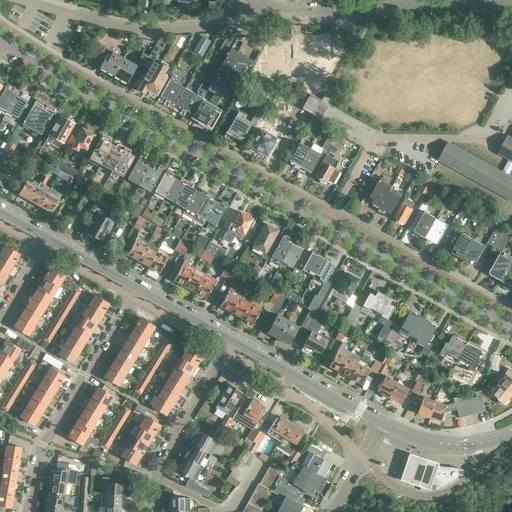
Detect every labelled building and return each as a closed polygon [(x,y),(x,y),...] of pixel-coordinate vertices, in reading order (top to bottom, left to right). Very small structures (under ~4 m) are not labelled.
[(145,0),(140,0),(139,12),(146,13),(148,1),(145,0)] [(201,36),(193,51),(202,56),(210,41),(201,36)] [(225,39),(220,48),(228,53),(231,48),(236,39),(225,39)] [(113,75),(122,58),(104,47),(104,46),(99,43),(93,54),(98,57),(103,60),(99,67),(113,75)] [(228,53),(221,66),(203,97),(217,105),(228,85),(238,90),(254,61),(231,48),(228,53)] [(144,93),(146,89),(160,64),(159,64),(161,61),(156,58),(157,54),(151,51),(148,56),(143,66),(149,69),(138,89),(144,93)] [(142,67),(143,66),(148,56),(142,53),(136,63),(142,67)] [(136,65),(122,58),(113,75),(127,83),(136,65)] [(168,64),(161,61),(159,64),(160,64),(146,89),(149,91),(146,95),(154,99),(156,95),(166,77),(162,75),(166,67),(168,64)] [(173,109),(185,88),(173,82),(176,76),(174,75),(172,77),(171,76),(169,80),(158,100),(173,109)] [(5,114),(18,91),(6,84),(0,95),(0,112),(5,114)] [(192,117),(202,100),(208,88),(201,84),(196,92),(198,93),(197,95),(194,100),(192,99),(183,114),(191,119),(192,117)] [(194,100),(197,95),(185,88),(173,109),(183,114),(192,99),(194,100)] [(29,97),(18,91),(5,114),(2,120),(6,122),(9,117),(16,121),(29,97)] [(321,100),(310,94),(302,108),(312,114),(319,103),(321,100)] [(269,103),(261,98),(253,112),(261,117),(269,103)] [(38,138),(40,134),(43,136),(50,124),(47,123),(54,109),(36,99),(22,124),(33,130),(31,134),(38,138)] [(221,111),(202,100),(192,117),(199,121),(198,123),(204,126),(211,129),(221,111)] [(326,107),(319,103),(312,114),(311,116),(319,121),(326,107)] [(59,115),(45,140),(42,139),(37,148),(40,150),(39,153),(44,156),(50,144),(59,149),(73,123),(72,119),(67,117),(64,118),(59,115)] [(241,141),(252,122),(246,119),(245,120),(236,115),(226,132),(224,137),(231,140),(233,136),(236,138),(241,141)] [(311,120),(307,127),(317,133),(321,126),(311,120)] [(294,131),(300,134),(304,127),(299,124),(294,131)] [(277,144),(281,138),(277,136),(279,133),(269,128),(268,130),(262,127),(261,129),(259,128),(249,146),(250,146),(249,148),(250,151),(254,153),(257,152),(258,150),(266,155),(270,149),(274,151),(277,145),(277,144)] [(87,128),(85,130),(82,128),(77,137),(73,135),(67,145),(72,147),(72,148),(77,151),(80,146),(86,150),(95,135),(92,133),(92,131),(87,128)] [(8,141),(2,153),(2,154),(9,158),(16,146),(23,134),(15,129),(13,133),(8,141)] [(335,136),(334,135),(322,156),(323,156),(318,163),(321,164),(315,175),(320,178),(320,180),(323,181),(325,180),(327,181),(328,179),(333,182),(339,172),(334,169),(338,161),(339,158),(334,155),(333,158),(328,155),(330,150),(335,153),(337,148),(340,150),(345,141),(347,138),(337,132),(335,136)] [(322,156),(334,135),(330,133),(325,141),(321,148),(313,144),(310,148),(298,170),(304,173),(306,170),(310,172),(320,154),(322,156)] [(511,136),(508,135),(499,153),(509,159),(502,172),(498,169),(497,169),(485,162),(484,162),(448,142),(445,148),(441,146),(437,152),(442,154),(439,160),(475,180),(511,200),(511,176),(508,175),(511,167),(511,136)] [(100,165),(111,145),(107,143),(109,141),(108,138),(103,136),(101,137),(89,159),(87,161),(99,167),(100,165)] [(298,170),(310,148),(300,142),(289,161),(294,163),(292,167),(298,170)] [(111,171),(124,147),(119,144),(117,145),(116,147),(111,145),(100,165),(111,171)] [(111,171),(109,175),(117,179),(119,175),(123,176),(134,157),(130,154),(131,152),(130,150),(124,147),(111,171)] [(22,175),(28,178),(39,157),(33,154),(22,175)] [(138,185),(149,165),(144,162),(146,158),(140,155),(138,159),(127,179),(138,185)] [(60,160),(56,167),(76,178),(80,171),(73,167),(73,166),(68,163),(67,164),(60,160)] [(150,192),(163,168),(159,166),(157,169),(149,165),(138,185),(150,192)] [(165,198),(175,179),(171,177),(173,174),(167,170),(155,192),(165,198)] [(100,176),(91,171),(88,177),(97,182),(100,176)] [(19,194),(30,200),(37,187),(39,184),(34,181),(32,184),(26,181),(27,178),(21,175),(16,185),(22,188),(19,194)] [(70,175),(65,184),(71,188),(76,178),(70,175)] [(175,203),(187,181),(181,178),(179,181),(175,179),(165,198),(175,203)] [(380,207),(390,190),(392,186),(381,179),(369,200),(380,207)] [(185,209),(195,190),(192,188),(194,185),(187,181),(175,203),(185,209)] [(425,182),(420,192),(426,195),(431,185),(425,182)] [(431,185),(428,192),(445,202),(449,195),(431,185)] [(30,200),(41,207),(48,193),(37,187),(30,200)] [(62,194),(50,188),(48,193),(41,207),(52,213),(59,199),(62,194)] [(193,219),(207,193),(201,189),(199,193),(195,190),(185,209),(183,214),(193,219)] [(396,193),(390,190),(380,207),(378,210),(390,217),(392,213),(401,196),(403,193),(398,191),(396,193)] [(206,220),(216,202),(212,200),(214,196),(207,193),(193,219),(203,225),(206,220)] [(406,198),(403,204),(395,218),(397,219),(396,222),(401,224),(403,222),(404,223),(412,209),(415,203),(406,198)] [(219,204),(216,202),(206,220),(209,222),(207,227),(214,231),(216,226),(228,204),(221,200),(219,204)] [(456,206),(465,211),(468,206),(459,201),(456,206)] [(135,209),(133,213),(139,216),(142,209),(138,207),(137,210),(135,209)] [(468,208),(466,213),(472,217),(474,212),(468,208)] [(113,209),(112,211),(107,219),(97,214),(94,219),(93,218),(90,224),(91,225),(87,233),(101,240),(111,222),(117,225),(122,215),(113,209)] [(141,216),(152,222),(155,215),(145,210),(141,216)] [(251,227),(255,221),(252,219),(253,218),(251,218),(251,216),(249,215),(247,215),(240,211),(233,223),(231,222),(222,238),(230,243),(235,235),(241,239),(244,235),(249,226),(251,227)] [(426,238),(437,218),(425,211),(415,230),(416,232),(426,238)] [(133,226),(139,216),(133,213),(128,223),(133,226)] [(155,215),(152,222),(161,227),(164,220),(155,215)] [(133,226),(133,227),(138,230),(141,225),(146,228),(149,222),(139,216),(133,226)] [(460,220),(455,217),(450,227),(455,230),(460,220)] [(449,225),(437,218),(426,238),(436,244),(439,243),(449,225)] [(266,225),(254,245),(264,251),(261,256),(267,260),(275,245),(270,243),(276,230),(275,229),(276,228),(268,224),(268,225),(266,225)] [(166,225),(163,229),(171,233),(173,229),(166,225)] [(161,229),(157,226),(153,233),(158,235),(161,229)] [(175,228),(171,234),(178,238),(182,232),(175,228)] [(495,247),(502,234),(495,230),(488,244),(495,247)] [(464,259),(475,239),(463,233),(453,251),(453,253),(464,259)] [(509,238),(502,234),(495,247),(502,251),(506,245),(509,238)] [(200,235),(195,243),(204,248),(208,240),(204,237),(200,235)] [(282,262),(292,243),(289,241),(290,239),(289,237),(285,235),(282,236),(271,256),(276,258),(273,263),(279,266),(282,262)] [(138,260),(148,242),(137,236),(127,254),(138,260)] [(179,252),(185,242),(179,239),(174,249),(179,252)] [(486,246),(475,239),(464,259),(474,265),(476,264),(486,246)] [(214,256),(221,260),(226,250),(210,241),(204,251),(214,256)] [(148,266),(156,252),(158,248),(148,242),(138,260),(148,266)] [(190,245),(185,242),(179,252),(184,255),(186,256),(173,280),(184,286),(194,268),(188,264),(193,255),(186,251),(190,245)] [(296,245),(292,243),(282,262),(292,267),(304,247),(303,245),(299,243),(297,243),(296,245)] [(0,254),(0,256),(13,265),(19,255),(5,246),(0,254)] [(158,248),(156,252),(148,266),(159,272),(169,254),(165,252),(158,248)] [(312,275),(322,257),(316,254),(315,254),(310,251),(305,249),(291,275),(297,278),(302,270),(307,272),(312,275)] [(491,274),(501,280),(511,261),(511,256),(505,253),(504,256),(500,254),(490,272),(491,274)] [(0,256),(0,269),(7,274),(13,265),(0,256)] [(329,261),(322,257),(312,275),(315,277),(313,280),(320,284),(322,283),(322,282),(324,282),(333,264),(328,261),(329,261)] [(511,261),(501,280),(511,286),(511,285),(511,261)] [(226,278),(231,268),(226,265),(221,275),(226,278)] [(44,278),(58,286),(64,277),(50,268),(44,278)] [(194,292),(204,274),(194,268),(184,286),(194,292)] [(236,271),(231,268),(226,278),(231,281),(236,271)] [(262,268),(260,272),(255,280),(260,283),(266,271),(262,268)] [(282,274),(283,272),(278,269),(268,287),(272,289),(275,284),(276,285),(283,274),(282,274)] [(342,278),(336,289),(335,288),(330,285),(324,296),(330,298),(332,294),(335,296),(334,296),(352,306),(356,300),(348,296),(357,279),(346,273),(343,279),(342,278)] [(215,280),(204,274),(194,292),(206,298),(215,280)] [(52,296),(58,286),(44,278),(39,288),(52,296)] [(250,278),(246,284),(251,286),(254,280),(250,278)] [(78,296),(81,291),(74,287),(71,291),(78,296)] [(32,297),(46,306),(52,296),(39,288),(32,297)] [(238,298),(241,294),(234,290),(230,288),(220,306),(230,312),(238,298)] [(375,311),(384,295),(374,289),(371,293),(369,292),(362,305),(363,306),(360,312),(371,318),(375,311)] [(275,290),(269,302),(274,305),(280,294),(275,290)] [(77,298),(78,296),(71,291),(70,294),(69,296),(75,300),(77,298)] [(300,297),(289,291),(285,297),(297,303),(300,297)] [(239,298),(238,298),(230,312),(241,318),(249,304),(248,303),(249,301),(246,300),(247,297),(241,294),(239,298)] [(285,297),(280,294),(271,311),(276,314),(285,297)] [(89,305),(102,314),(109,304),(95,295),(89,305)] [(394,301),(384,295),(375,311),(381,314),(380,315),(377,321),(383,325),(377,335),(385,340),(394,323),(386,319),(393,306),(392,305),(394,301)] [(73,304),(75,300),(69,296),(66,300),(73,304)] [(330,298),(324,296),(321,302),(326,305),(330,298)] [(32,297),(27,307),(40,316),(46,306),(32,297)] [(71,308),(73,304),(66,300),(64,304),(63,305),(70,309),(71,308)] [(251,300),(249,304),(241,318),(252,323),(262,306),(263,303),(259,301),(258,303),(251,300)] [(327,340),(316,334),(324,319),(320,316),(326,305),(321,302),(303,334),(308,337),(300,351),(309,356),(313,350),(320,354),(327,340)] [(67,313),(70,309),(63,305),(61,309),(67,313)] [(96,323),(102,314),(89,305),(85,311),(81,309),(79,313),(96,323)] [(40,316),(27,307),(20,317),(34,325),(40,316)] [(65,317),(67,313),(61,309),(58,313),(65,317)] [(304,331),(314,313),(309,310),(299,328),(304,331)] [(352,310),(346,321),(351,324),(357,313),(352,310)] [(413,337),(423,318),(410,311),(405,319),(403,318),(400,323),(402,325),(401,327),(394,323),(385,340),(393,344),(399,332),(407,336),(408,334),(413,337)] [(65,317),(58,313),(55,318),(62,322),(65,317)] [(96,323),(79,313),(73,322),(77,325),(90,333),(96,323)] [(278,339),(288,320),(277,314),(267,333),(278,339)] [(28,336),(34,325),(20,317),(14,327),(28,336)] [(62,322),(55,318),(53,322),(59,326),(62,322)] [(134,328),(148,336),(154,327),(140,318),(134,328)] [(436,326),(423,318),(413,337),(417,339),(417,341),(424,346),(420,353),(427,357),(434,345),(427,341),(428,339),(430,341),(433,335),(431,334),(436,326)] [(298,326),(288,320),(278,339),(288,344),(298,326)] [(59,327),(59,326),(53,322),(52,323),(50,326),(57,330),(59,327)] [(84,343),(90,333),(77,325),(71,334),(84,343)] [(57,330),(50,326),(47,331),(54,335),(57,330)] [(142,346),(148,336),(134,328),(128,338),(142,346)] [(341,328),(335,338),(340,341),(346,331),(341,328)] [(53,337),(54,335),(47,331),(46,333),(45,335),(51,339),(53,337)] [(65,344),(78,353),(84,343),(71,334),(65,344)] [(51,339),(45,335),(42,340),(48,344),(51,339)] [(455,364),(466,345),(457,340),(456,337),(453,335),(451,336),(447,343),(445,342),(443,346),(440,353),(445,356),(444,358),(455,364)] [(29,345),(18,338),(14,344),(26,351),(29,345)] [(136,356),(142,346),(128,338),(122,348),(136,356)] [(169,347),(172,342),(165,338),(163,343),(169,347)] [(0,350),(14,359),(20,349),(6,341),(0,350)] [(329,366),(340,372),(351,352),(344,349),(346,344),(342,342),(329,366)] [(169,347),(163,343),(161,346),(160,347),(167,351),(168,350),(169,347)] [(72,362),(78,353),(65,344),(59,354),(72,362)] [(466,345),(458,359),(469,366),(468,369),(473,372),(477,364),(478,364),(479,361),(477,359),(481,353),(481,351),(477,349),(475,350),(466,345)] [(164,355),(167,351),(160,347),(157,351),(164,355)] [(130,366),(136,356),(122,348),(116,358),(130,366)] [(181,358),(195,367),(202,356),(188,348),(181,358)] [(14,359),(0,350),(0,363),(8,368),(14,359)] [(164,355),(157,351),(155,355),(155,356),(162,360),(162,359),(164,355)] [(392,356),(400,361),(403,354),(398,351),(394,353),(392,356)] [(350,378),(364,354),(363,354),(361,358),(351,352),(340,372),(350,378)] [(376,373),(377,371),(381,363),(364,354),(350,378),(361,384),(369,369),(376,373)] [(392,357),(387,354),(377,371),(382,374),(392,357)] [(159,364),(162,360),(155,356),(152,360),(159,364)] [(124,376),(130,366),(116,358),(110,367),(124,376)] [(195,367),(181,358),(176,367),(190,376),(195,367)] [(33,368),(36,364),(29,360),(27,364),(33,368)] [(156,368),(159,364),(152,360),(149,364),(156,368)] [(33,368),(27,364),(25,366),(24,368),(31,373),(32,370),(33,368)] [(154,373),(156,368),(149,364),(147,369),(154,373)] [(118,386),(124,376),(110,367),(104,377),(118,386)] [(190,376),(176,367),(170,377),(184,385),(190,376)] [(28,377),(31,373),(24,368),(21,373),(28,377)] [(44,378),(58,386),(64,376),(50,368),(44,378)] [(154,373),(147,369),(144,373),(151,377),(154,373)] [(497,384),(510,396),(511,393),(511,380),(510,378),(511,374),(511,370),(509,369),(506,375),(497,384)] [(26,380),(28,377),(21,373),(20,376),(19,377),(25,381),(26,380)] [(150,378),(151,377),(144,373),(143,374),(142,377),(148,381),(150,378)] [(389,397),(397,382),(386,376),(377,391),(382,394),(382,396),(386,398),(388,397),(389,397)] [(443,385),(447,379),(442,376),(439,383),(443,385)] [(23,385),(25,381),(19,377),(16,381),(23,385)] [(148,381),(142,377),(139,382),(146,386),(148,381)] [(184,385),(170,377),(164,387),(178,395),(184,385)] [(58,386),(44,378),(38,387),(52,396),(58,386)] [(416,394),(417,394),(425,379),(422,378),(420,380),(418,379),(411,391),(416,394)] [(447,379),(443,385),(448,388),(452,381),(447,379)] [(23,385),(16,381),(13,386),(20,390),(23,385)] [(146,386),(139,382),(138,384),(136,386),(143,390),(144,388),(146,386)] [(408,389),(397,382),(389,397),(389,398),(389,400),(393,402),(395,401),(400,404),(408,389)] [(510,396),(497,384),(490,393),(485,395),(483,390),(476,392),(477,397),(481,396),(482,400),(494,397),(503,405),(510,396)] [(17,394),(20,390),(13,386),(11,390),(17,394)] [(143,390),(136,386),(134,391),(140,395),(143,390)] [(227,414),(240,392),(229,386),(216,407),(227,414)] [(52,396),(38,387),(32,397),(46,406),(52,396)] [(154,394),(158,397),(171,405),(178,395),(164,387),(160,392),(157,390),(154,394)] [(92,397),(105,406),(112,396),(98,388),(92,397)] [(17,394),(11,390),(8,394),(15,398),(17,394)] [(14,399),(15,398),(8,394),(8,395),(5,399),(12,403),(14,399)] [(423,397),(417,394),(416,394),(414,398),(421,402),(417,413),(429,417),(434,401),(423,397)] [(455,403),(462,401),(461,396),(453,398),(455,403),(446,406),(434,401),(429,417),(440,421),(444,412),(457,408),(455,403)] [(485,411),(482,400),(481,396),(477,397),(462,401),(455,403),(457,408),(459,418),(460,417),(484,411),(485,411)] [(32,397),(26,407),(40,415),(46,406),(32,397)] [(86,407),(100,415),(105,406),(92,397),(86,407)] [(165,415),(171,405),(158,397),(152,406),(165,415)] [(9,407),(12,403),(5,399),(3,403),(9,407)] [(244,441),(244,449),(247,450),(258,431),(253,428),(257,422),(256,422),(263,411),(260,409),(262,407),(252,400),(246,410),(240,406),(233,418),(252,430),(247,437),(246,437),(244,441)] [(6,412),(9,407),(3,403),(0,408),(6,412)] [(146,410),(137,404),(135,409),(144,414),(146,410)] [(128,415),(131,410),(124,406),(121,411),(128,415)] [(34,425),(40,415),(26,407),(20,417),(34,425)] [(100,415),(86,407),(80,417),(94,425),(100,415)] [(128,415),(121,411),(119,414),(119,415),(125,419),(126,418),(128,415)] [(15,418),(4,415),(2,422),(13,425),(15,418)] [(122,424),(125,419),(119,415),(116,420),(122,424)] [(226,415),(220,425),(216,432),(222,435),(232,419),(226,415)] [(139,426),(153,435),(159,425),(146,416),(139,426)] [(97,427),(94,425),(80,417),(74,427),(87,435),(91,429),(95,431),(97,427)] [(281,439),(290,424),(280,417),(278,420),(276,418),(269,428),(269,429),(268,431),(281,439)] [(120,428),(122,424),(116,420),(113,424),(120,428)] [(117,432),(120,428),(113,424),(110,428),(117,432)] [(301,430),(290,424),(281,439),(276,447),(290,455),(287,461),(293,464),(299,454),(293,450),(296,445),(302,434),(299,433),(301,430)] [(153,435),(139,426),(134,436),(147,445),(153,435)] [(76,444),(77,442),(86,448),(90,442),(96,446),(98,442),(87,435),(74,427),(68,436),(73,439),(72,441),(76,444)] [(117,432),(110,428),(108,433),(114,437),(117,432)] [(193,445),(206,452),(211,455),(218,443),(217,442),(221,435),(209,429),(205,435),(200,432),(193,445)] [(247,450),(252,454),(255,455),(266,439),(263,437),(264,435),(258,431),(247,450)] [(114,438),(114,437),(108,433),(107,433),(105,437),(112,441),(114,438)] [(112,441),(105,437),(104,436),(101,440),(103,441),(102,442),(109,446),(112,441)] [(141,454),(147,445),(134,436),(128,446),(141,454)] [(106,450),(109,446),(102,442),(100,446),(106,450)] [(306,467),(320,476),(323,478),(331,464),(322,458),(326,452),(310,443),(306,450),(313,455),(306,467)] [(6,457),(19,459),(21,447),(8,445),(6,457)] [(193,445),(186,458),(199,465),(206,452),(193,445)] [(135,464),(141,454),(128,446),(121,456),(135,464)] [(252,454),(247,450),(244,449),(240,454),(250,461),(254,455),(252,454)] [(250,461),(240,454),(237,459),(247,466),(250,461)] [(209,455),(207,460),(214,464),(217,459),(209,455)] [(438,465),(408,455),(399,482),(429,492),(438,465)] [(17,471),(19,459),(6,457),(4,469),(17,471)] [(203,468),(199,465),(186,458),(178,471),(184,474),(183,476),(189,479),(190,478),(192,479),(192,478),(196,480),(203,468)] [(247,466),(237,459),(234,464),(244,471),(247,466)] [(51,480),(66,483),(68,470),(67,470),(68,464),(57,462),(56,468),(53,468),(51,480)] [(244,471),(234,464),(230,469),(240,476),(244,471)] [(269,470),(278,476),(281,471),(271,465),(269,470)] [(310,494),(320,476),(306,467),(303,465),(292,483),(278,476),(276,480),(274,483),(284,488),(293,493),(296,486),(310,494)] [(439,466),(438,466),(435,466),(430,482),(429,482),(429,483),(430,484),(430,483),(442,487),(457,477),(458,468),(439,466)] [(17,471),(4,469),(2,476),(0,475),(0,480),(2,481),(15,483),(17,471)] [(240,476),(230,469),(232,470),(229,474),(239,481),(242,477),(240,476)] [(276,480),(278,476),(269,470),(266,475),(276,480)] [(239,481),(229,474),(225,480),(235,486),(239,481)] [(273,484),(274,483),(276,480),(266,475),(264,479),(273,484)] [(105,495),(121,496),(122,484),(114,483),(114,478),(102,477),(102,483),(106,483),(105,495)] [(273,484),(264,479),(261,484),(271,489),(273,484)] [(66,483),(51,480),(49,492),(64,495),(66,483)] [(15,483),(2,481),(0,490),(0,492),(13,495),(15,483)] [(194,483),(191,488),(208,497),(210,491),(194,483)] [(271,489),(261,484),(260,483),(257,488),(268,494),(271,489)] [(257,488),(254,493),(266,499),(268,494),(257,488)] [(278,510),(282,511),(299,511),(303,505),(290,498),(293,493),(284,488),(281,494),(286,496),(278,510)] [(0,504),(11,507),(13,495),(0,492),(0,504)] [(64,495),(49,492),(47,504),(62,506),(64,495)] [(263,504),(266,499),(254,493),(252,498),(263,504)] [(121,496),(105,495),(101,494),(100,506),(104,506),(104,507),(120,508),(121,496)] [(169,511),(184,511),(184,498),(170,498),(170,506),(169,506),(169,511)] [(263,504),(252,498),(249,502),(260,509),(263,504)] [(258,511),(260,509),(249,502),(246,507),(255,511),(258,511)]
